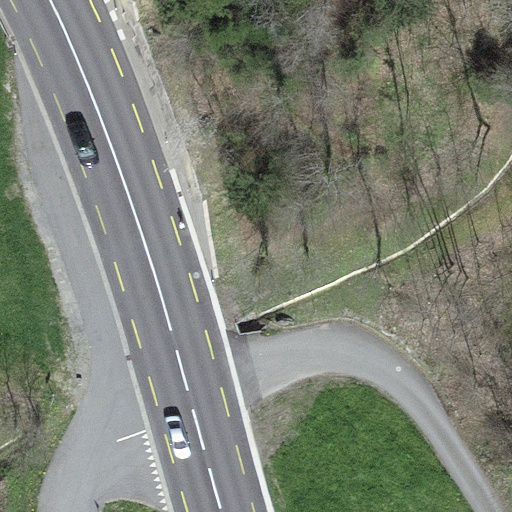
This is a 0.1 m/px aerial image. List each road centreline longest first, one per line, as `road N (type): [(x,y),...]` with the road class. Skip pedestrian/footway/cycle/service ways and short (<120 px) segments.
road 1 (primary): [(191,397),(107,131),(50,0)]
road 2 (unclassified): [(191,397),(237,370),(353,354),(429,413),(488,511)]
road 3 (unclassified): [(68,511),(71,483),(97,450),(143,434),(191,397)]
